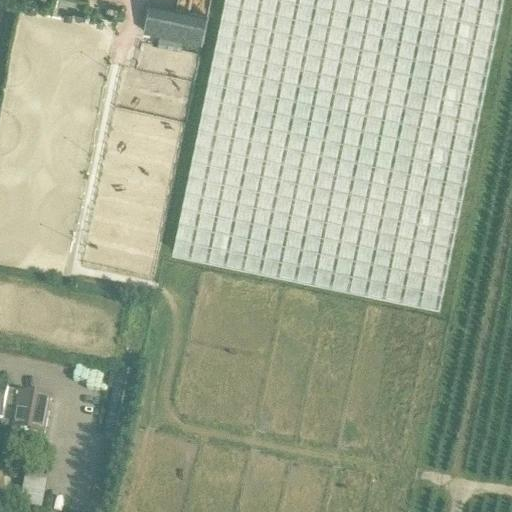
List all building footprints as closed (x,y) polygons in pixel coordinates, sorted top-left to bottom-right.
[(224,0),(173,251),(440,306),(502,0),(224,0)] [(209,13),(149,1),(143,31),(203,43),(209,13)] [(126,440),(138,378),(121,375),(108,436),(126,440)] [(44,438),(51,401),(21,395),(20,395),(9,393),(9,392),(0,390),(0,423),(3,424),(3,423),(15,425),(13,432),(44,438)] [(18,462),(7,466),(13,482),(24,478),(18,462)] [(23,507),(45,509),(48,481),(26,479),(23,507)]
